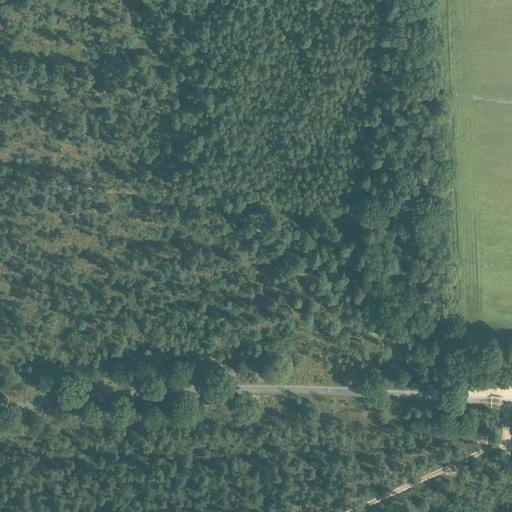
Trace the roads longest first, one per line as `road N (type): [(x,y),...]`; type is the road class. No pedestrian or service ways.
road 1 (track): [(494,404),(263,391),(112,396),(0,412)]
road 2 (track): [(508,441),(359,511)]
